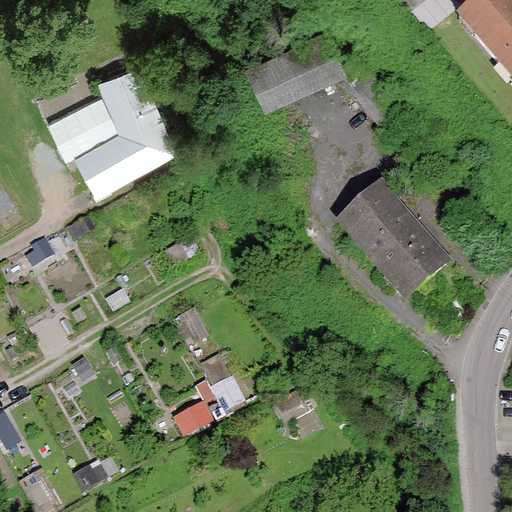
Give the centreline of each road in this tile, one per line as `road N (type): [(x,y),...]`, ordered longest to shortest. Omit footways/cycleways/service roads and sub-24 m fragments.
road 1 (track): [(0,391),(209,271),(214,249),(207,232)]
road 2 (residential): [(511,295),(493,330),(480,388),(487,511)]
